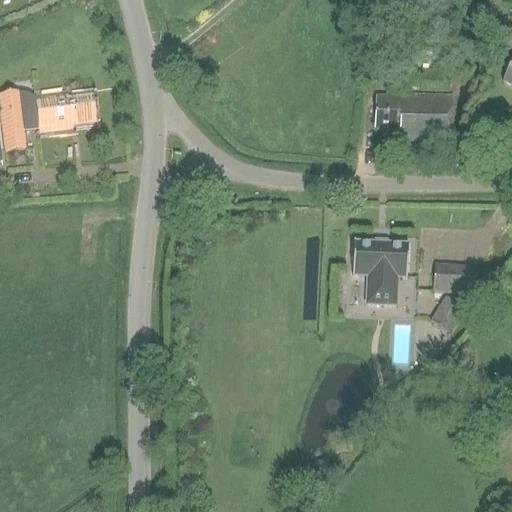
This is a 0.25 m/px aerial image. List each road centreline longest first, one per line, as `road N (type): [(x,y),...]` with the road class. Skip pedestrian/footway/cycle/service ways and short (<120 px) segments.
road 1 (tertiary): [(138,511),(138,332),(152,197)]
road 2 (unclassified): [(511,184),(321,183),(231,171)]
